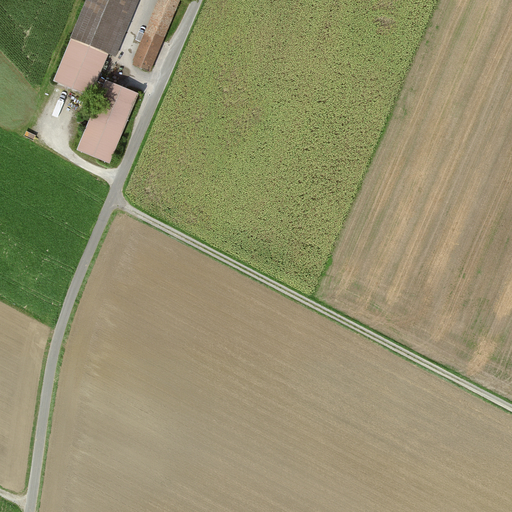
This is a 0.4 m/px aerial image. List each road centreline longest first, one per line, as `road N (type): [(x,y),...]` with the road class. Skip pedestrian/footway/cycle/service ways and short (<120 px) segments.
road 1 (unclassified): [(27,511),(45,383),(200,0)]
road 2 (track): [(511,408),(114,206)]
